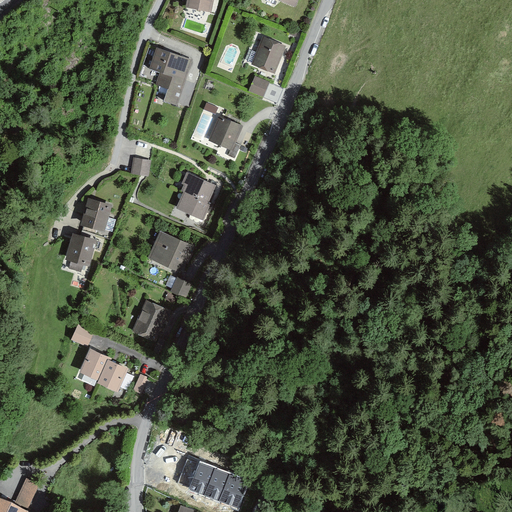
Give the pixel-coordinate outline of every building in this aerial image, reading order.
[(216,0),(188,0),(187,9),(215,12),(216,0)] [(286,47),(265,39),(256,63),(276,72),(286,47)] [(191,62),(158,51),(153,69),(162,72),(157,86),(168,89),(164,100),(177,104),(191,62)] [(268,83),(258,79),(253,91),(263,95),(268,83)] [(241,129),(220,121),(212,140),(233,148),(241,129)] [(150,164),(135,162),(133,174),(148,177),(150,164)] [(216,189),(189,177),(184,187),(189,190),(181,210),(203,219),(216,189)] [(113,206),(89,199),(82,224),(105,231),(113,206)] [(96,241),(73,234),(65,259),(89,266),(96,241)] [(188,247),(163,236),(153,258),(178,270),(188,247)] [(190,286),(179,280),(173,291),(183,297),(190,286)] [(168,313),(148,303),(135,330),(155,339),(168,313)] [(93,333),(81,327),(75,341),(86,346),(93,333)] [(110,361),(91,353),(84,371),(102,378),(100,383),(119,391),(127,370),(110,363),(110,361)] [(141,390),(148,378),(142,374),(135,386),(141,390)] [(215,469),(200,463),(189,490),(204,496),(215,469)] [(230,474),(215,469),(204,496),(219,502),(230,474)] [(249,482),(230,474),(219,502),(238,509),(249,482)] [(28,511),(40,487),(27,481),(15,507),(0,500),(0,511),(28,511)]
